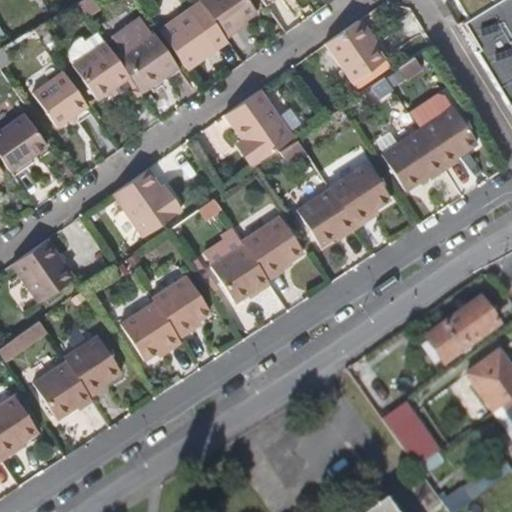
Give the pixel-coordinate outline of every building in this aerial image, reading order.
[(5,0),(6,0),(19,23),(35,13),(26,0),(5,0)] [(219,0),(200,13),(202,15),(228,52),(241,43),(239,40),(247,34),(258,26),(240,0),(219,0)] [(253,0),(262,12),(278,1),(276,0),(253,0)] [(446,0),(460,22),(496,0),(446,0)] [(496,0),(460,22),(457,24),(472,48),(511,114),(511,6),(508,0),(496,0)] [(100,17),(93,6),(79,15),(87,27),(100,17)] [(202,15),(162,44),(188,82),(228,52),(202,15)] [(0,48),(8,43),(0,29),(0,48)] [(384,72),(358,33),(326,56),(352,94),(384,72)] [(249,37),(247,34),(239,40),(241,43),(249,37)] [(49,40),(45,35),(35,41),(39,47),(49,40)] [(107,55),(96,40),(84,48),(81,44),(74,49),(68,58),(69,68),(74,78),(107,55)] [(120,66),(146,102),(179,79),(154,43),(120,66)] [(117,69),(107,55),(74,78),(98,112),(131,89),(117,69)] [(117,69),(131,89),(142,105),(146,102),(120,66),(117,69)] [(397,81),(384,90),(390,99),(403,90),(397,81)] [(89,118),(65,83),(34,104),(58,139),(89,118)] [(384,90),(371,98),(378,108),(390,99),(384,90)] [(259,102),(225,125),(242,151),(240,153),(255,176),(292,149),(259,102)] [(337,133),(344,127),(340,120),(332,125),(337,133)] [(452,120),(418,142),(443,181),(458,172),(455,170),(476,156),(452,120)] [(0,144),(0,166),(12,184),(48,158),(25,126),(0,144)] [(443,181),(418,142),(380,166),(404,202),(427,188),(429,190),(443,181)] [(303,160),(297,150),(283,159),(291,169),(303,160)] [(255,176),(240,153),(235,156),(251,178),(255,176)] [(330,202),(355,240),(370,229),(368,225),(374,221),(389,211),(365,175),(328,199),(330,202)] [(147,180),(112,204),(143,248),(181,221),(168,202),(164,205),(160,200),(147,180)] [(221,202),(213,208),(217,214),(219,217),(231,207),(226,199),(221,202)] [(341,249),(355,240),(330,202),(298,224),(319,258),(333,248),(338,245),(341,249)] [(209,220),(217,214),(213,208),(204,214),(209,220)] [(241,252),(244,255),(267,290),(281,281),(279,279),(302,264),(278,227),(241,252)] [(47,249),(13,273),(39,312),(75,287),(47,249)] [(256,303),(269,294),(267,290),(244,255),(211,276),(234,313),(254,301),(256,303)] [(137,261),(126,268),(131,276),(142,268),(137,261)] [(131,276),(126,268),(114,276),(110,280),(115,287),(131,276)] [(154,310),(178,348),(193,338),(191,334),(198,330),(209,321),(184,284),(151,307),(154,310)] [(494,323),(476,297),(422,336),(440,362),(494,323)] [(83,298),(69,308),(76,316),(88,306),(83,298)] [(165,362),(181,352),(178,348),(154,310),(119,332),(145,370),(156,363),(162,358),(165,362)] [(201,333),(198,330),(191,334),(193,338),(201,333)] [(65,366),(67,370),(90,406),(103,397),(102,395),(120,381),(96,345),(65,366)] [(9,350),(0,356),(0,365),(0,366),(14,355),(10,349),(9,350)] [(492,413),(511,398),(511,374),(495,350),(463,373),(492,413)] [(78,419),(93,410),(90,406),(67,370),(34,391),(57,427),(76,415),(78,419)] [(0,393),(0,413),(13,406),(2,392),(0,393)] [(511,398),(492,413),(511,441),(511,398)] [(0,413),(0,462),(3,468),(17,458),(15,455),(23,451),(38,441),(15,404),(13,406),(0,413)] [(406,424),(392,435),(415,467),(431,456),(406,424)] [(431,456),(415,467),(424,479),(439,467),(431,456)] [(447,511),(458,511),(511,475),(501,462),(442,504),(447,511)] [(393,511),(384,499),(368,511),(393,511)]
